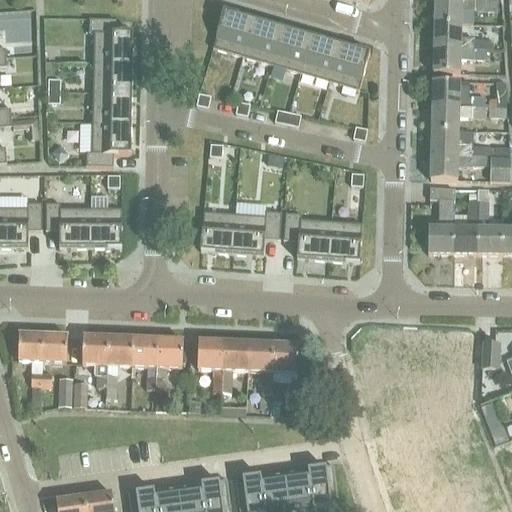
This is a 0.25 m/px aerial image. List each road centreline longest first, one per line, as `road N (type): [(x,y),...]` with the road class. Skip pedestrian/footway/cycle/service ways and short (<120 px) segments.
road 1 (residential): [(26,497),(358,449)]
road 2 (residential): [(395,160),(158,114)]
road 3 (residential): [(155,296),(158,114)]
road 4 (residential): [(336,305),(155,296)]
road 5 (residential): [(155,296),(0,296)]
road 6 (residential): [(392,306),(395,160)]
road 7 (residential): [(358,449),(336,305)]
road 8 (residential): [(395,160),(398,29)]
road 9 (residential): [(398,29),(280,0)]
road 10 (residential): [(511,306),(392,306)]
